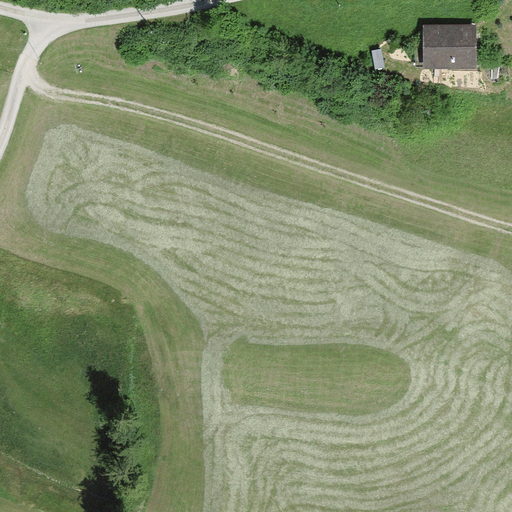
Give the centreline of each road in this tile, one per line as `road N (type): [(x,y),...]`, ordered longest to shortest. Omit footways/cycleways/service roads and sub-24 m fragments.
road 1 (track): [(511,219),(271,142),(65,90),(24,69)]
road 2 (track): [(47,19),(215,0)]
road 3 (track): [(0,145),(47,19)]
